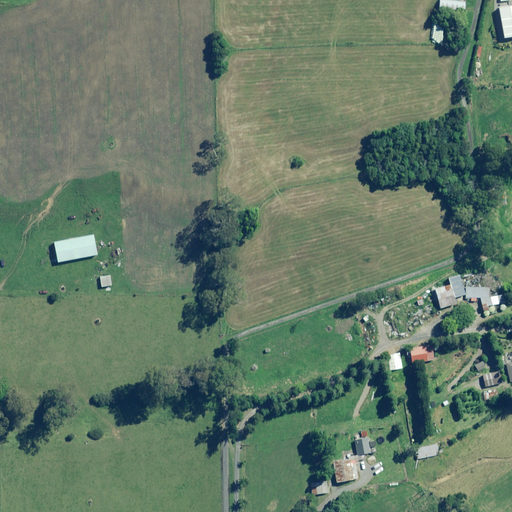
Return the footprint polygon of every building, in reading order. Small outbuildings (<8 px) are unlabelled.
[(465,2),(442,0),(439,0),(439,10),(464,12),(465,2)] [(98,255),(94,236),(54,243),(58,263),(98,255)] [(112,286),(110,276),(100,278),(101,287),(112,286)] [(465,295),(464,290),(460,276),(449,280),(450,286),(435,290),(440,309),(456,304),(455,298),(465,295)] [(466,298),(471,298),(471,302),(477,302),(477,298),(480,298),(483,311),(488,310),(488,307),(503,303),(501,295),(492,298),(490,299),(489,288),(466,288),(466,298)] [(435,361),(432,346),(410,349),(413,364),(435,361)] [(497,390),(485,392),(486,400),(498,398),(497,390)] [(370,453),(367,439),(354,441),(357,456),(370,453)] [(439,455),(437,445),(415,450),(417,460),(439,455)] [(356,465),(354,459),(333,463),(337,483),(358,479),(356,465)] [(321,488),(321,486),(311,488),(313,496),(328,493),(327,487),(321,488)]
